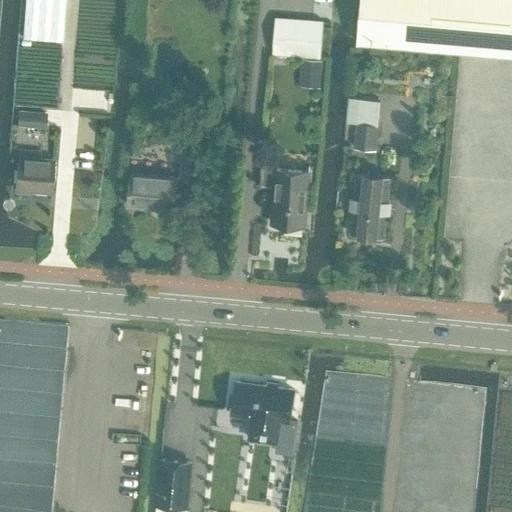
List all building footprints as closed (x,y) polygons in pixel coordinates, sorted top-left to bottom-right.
[(64,0),(24,0),(22,36),(61,39),(64,0)] [(511,0),(359,0),(356,42),(511,55),(511,0)] [(275,18),(273,53),(320,57),(322,22),(275,18)] [(321,88),(323,60),(301,59),(299,86),(321,88)] [(361,98),(349,97),(347,122),(357,123),(358,123),(361,98)] [(47,113),(19,110),(18,126),(46,128),(47,113)] [(358,123),(356,147),(375,149),(378,125),(358,123)] [(201,144),(183,142),(180,179),(197,181),(201,144)] [(40,159),(41,151),(18,150),(16,189),(50,191),(52,159),(40,159)] [(264,154),(261,186),(274,187),(271,222),(304,225),(308,171),(276,169),(277,155),(264,154)] [(389,176),(357,172),(350,232),(383,236),(389,176)] [(176,178),(130,173),(127,204),(173,209),(176,178)] [(232,400),(231,412),(252,416),(249,437),(276,441),(278,441),(277,450),(294,452),(299,419),(288,418),(292,389),(278,387),(267,385),(235,380),(234,391),(232,400)] [(161,458),(157,505),(189,508),(193,461),(161,458)]
